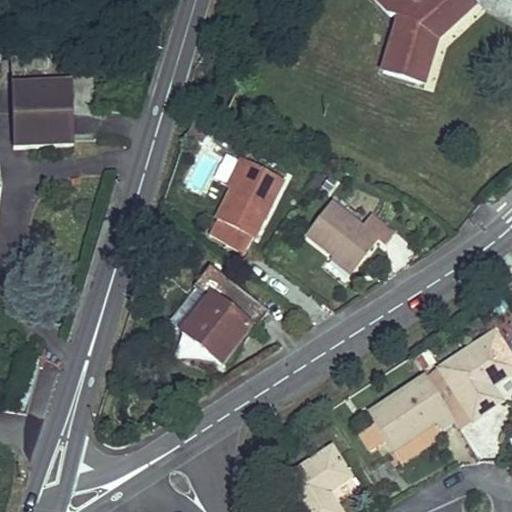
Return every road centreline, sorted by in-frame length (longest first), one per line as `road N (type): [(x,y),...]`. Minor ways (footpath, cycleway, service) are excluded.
road 1 (secondary): [(48,496),(195,0)]
road 2 (residential): [(511,225),(167,454)]
road 3 (residential): [(167,454),(72,501),(48,496)]
